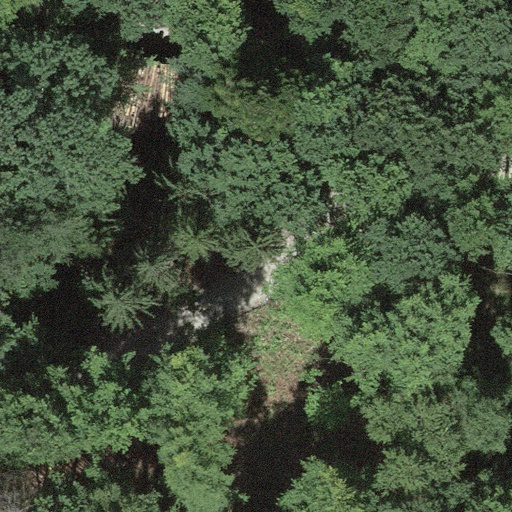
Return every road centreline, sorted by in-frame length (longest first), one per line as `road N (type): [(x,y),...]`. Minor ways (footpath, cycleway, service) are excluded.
road 1 (track): [(0,428),(226,301),(183,21)]
road 2 (track): [(511,47),(0,6)]
road 3 (track): [(226,301),(511,159)]
